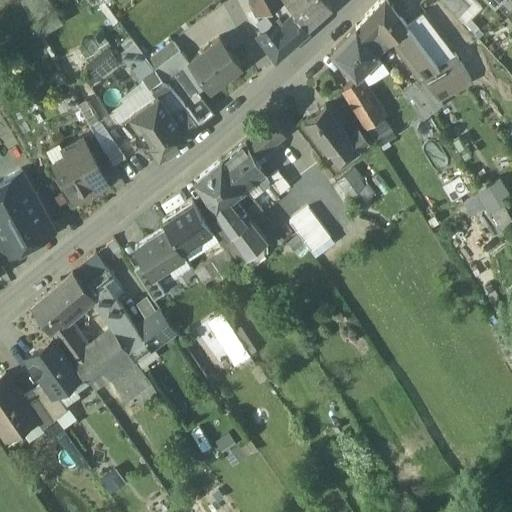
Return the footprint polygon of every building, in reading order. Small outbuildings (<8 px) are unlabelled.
[(275,0),(251,0),(257,11),(268,5),(275,0)] [(331,3),(328,0),(288,0),(293,8),(292,10),(306,26),(331,3)] [(387,0),(377,0),(355,24),(365,39),(375,28),(385,40),(392,35),(394,34),(406,23),(387,0)] [(268,5),(257,11),(265,24),(274,16),(268,5)] [(279,21),(274,16),(265,24),(258,31),(276,55),(307,28),(306,26),(292,10),(279,21)] [(437,62),(406,23),(394,34),(397,39),(424,71),(424,72),(437,62)] [(365,39),(355,24),(330,50),(354,75),(376,53),(365,39)] [(187,57),(179,63),(180,63),(198,88),(205,82),(207,84),(239,60),(218,33),(187,57)] [(171,37),(147,55),(155,66),(179,47),(171,37)] [(179,47),(155,66),(163,76),(180,63),(179,63),(187,57),(179,47)] [(437,62),(424,72),(424,71),(420,73),(428,84),(462,64),(454,52),(437,62)] [(155,66),(143,76),(150,86),(151,85),(156,92),(168,83),(163,76),(155,66)] [(428,84),(420,73),(400,88),(423,118),(442,102),(428,84)] [(381,115),(354,75),(342,87),(366,125),(381,115)] [(156,92),(131,111),(158,151),(184,131),(197,121),(188,107),(174,118),(156,92)] [(203,95),(188,107),(197,121),(213,108),(203,95)] [(347,132),(324,102),(302,119),(326,150),(327,149),(337,161),(367,139),(356,124),(347,132)] [(381,115),(366,125),(379,145),(397,133),(384,113),(381,115)] [(271,115),(244,137),(253,152),(281,130),(271,115)] [(106,179),(81,134),(61,145),(66,153),(52,160),(73,197),(106,179)] [(244,137),(220,156),(242,183),(254,173),(262,167),(253,152),(244,137)] [(220,156),(193,178),(212,206),(227,194),(242,183),(220,156)] [(262,167),(254,173),(261,185),(266,180),(269,178),(262,167)] [(358,167),(344,174),(357,200),(371,193),(358,167)] [(51,224),(20,168),(0,179),(0,237),(6,249),(9,248),(24,240),(35,233),(51,224)] [(476,188),(499,223),(511,214),(511,212),(500,195),(510,189),(499,173),(476,188)] [(275,192),(266,180),(261,185),(250,193),(260,204),(275,192)] [(227,194),(212,206),(243,252),(265,234),(246,211),(243,214),(227,194)] [(191,196),(160,215),(177,242),(207,223),(191,196)] [(289,219),(296,228),(314,214),(307,205),(289,219)] [(296,228),(303,237),(321,224),(314,214),(296,228)] [(164,222),(133,243),(143,258),(151,270),(181,249),(164,222)] [(303,237),(310,247),(329,233),(321,224),(303,237)] [(210,227),(201,234),(206,242),(207,242),(216,236),(210,227)] [(35,233),(24,240),(26,245),(38,238),(35,233)] [(329,233),(310,247),(316,253),(334,240),(329,233)] [(216,236),(207,242),(213,252),(222,246),(216,236)] [(6,249),(0,237),(0,261),(0,262),(12,255),(9,248),(6,249)] [(206,242),(185,256),(192,266),(197,262),(213,252),(207,242),(206,242)] [(121,285),(95,248),(72,266),(89,292),(97,303),(107,295),(121,285)] [(151,270),(143,258),(133,266),(152,295),(163,289),(151,270)] [(205,273),(197,262),(192,266),(199,277),(205,273)] [(89,292),(72,266),(30,301),(48,326),(61,316),(89,292)] [(107,295),(97,303),(111,325),(119,338),(130,330),(107,295)] [(223,366),(257,348),(243,321),(233,326),(224,308),(199,322),(223,366)] [(130,330),(119,338),(126,347),(132,357),(172,329),(159,310),(130,330)] [(84,345),(61,316),(48,326),(52,332),(69,355),(84,345)] [(119,338),(111,325),(84,345),(69,355),(79,368),(86,377),(126,347),(119,338)] [(69,355),(52,332),(24,351),(41,377),(50,388),(52,386),(79,368),(69,355)] [(19,392),(3,369),(0,370),(0,429),(2,433),(33,411),(19,392)] [(50,388),(41,377),(32,383),(53,413),(65,404),(52,386),(50,388)] [(53,413),(32,383),(19,392),(33,411),(40,422),(53,413)] [(218,435),(227,462),(244,456),(235,430),(218,435)] [(110,489),(126,480),(117,464),(101,473),(110,489)]
